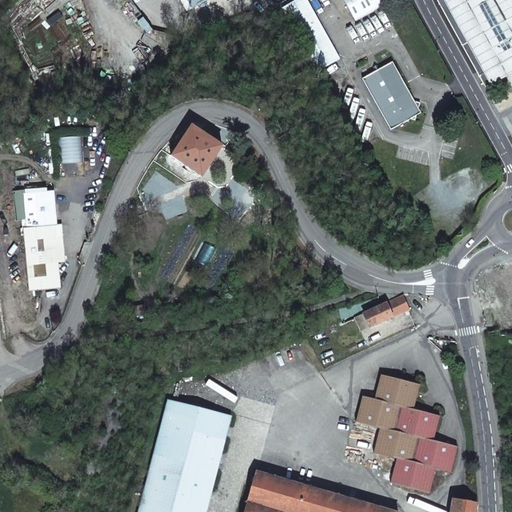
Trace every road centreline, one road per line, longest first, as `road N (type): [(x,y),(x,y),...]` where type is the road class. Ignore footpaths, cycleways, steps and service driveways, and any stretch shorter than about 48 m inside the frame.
road 1 (unclassified): [(457,287),(397,283),(334,257),(306,227),(254,130),(227,114),(196,112),(169,124),(143,153),(68,333),(41,358),(0,371)]
road 2 (unknown): [(312,405),(368,478),(411,507),(440,502),(457,474),(459,434),(408,339)]
road 3 (secondary): [(489,511),(482,409),(457,287)]
road 4 (tertiary): [(511,166),(423,0)]
road 5 (unknown): [(312,405),(259,442),(220,511)]
